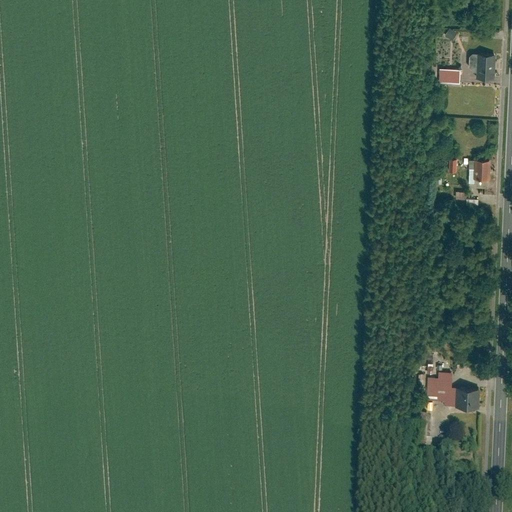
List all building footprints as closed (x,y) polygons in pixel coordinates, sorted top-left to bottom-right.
[(450,27),(445,35),(453,40),(458,32),(450,27)] [(480,76),(498,77),(500,52),(475,51),(474,70),(481,70),(480,76)] [(463,67),(442,67),(442,80),(463,80),(463,67)] [(478,157),(478,159),(473,159),(473,185),(478,185),(492,186),(492,177),(494,177),(494,158),(478,157)] [(441,370),(441,376),(429,375),(429,398),(447,399),(447,403),(458,403),(459,386),(454,385),(455,370),(441,370)] [(458,405),(483,405),(483,386),(459,386),(458,403),(458,405)]
